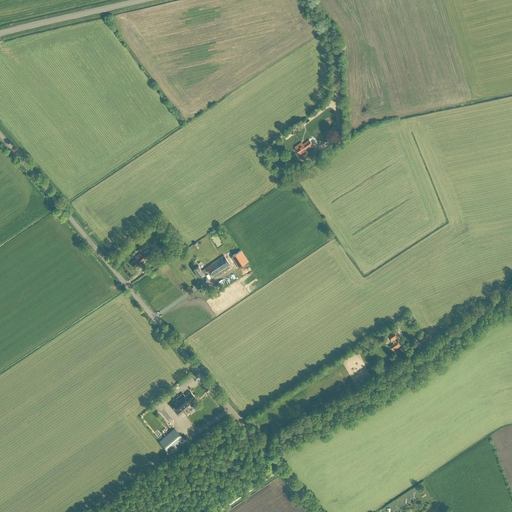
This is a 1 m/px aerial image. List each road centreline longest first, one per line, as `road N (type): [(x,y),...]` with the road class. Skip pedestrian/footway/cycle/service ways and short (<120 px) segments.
road 1 (tertiary): [(316,511),(0,134)]
road 2 (track): [(260,445),(419,361)]
road 3 (tertiary): [(0,33),(145,0)]
